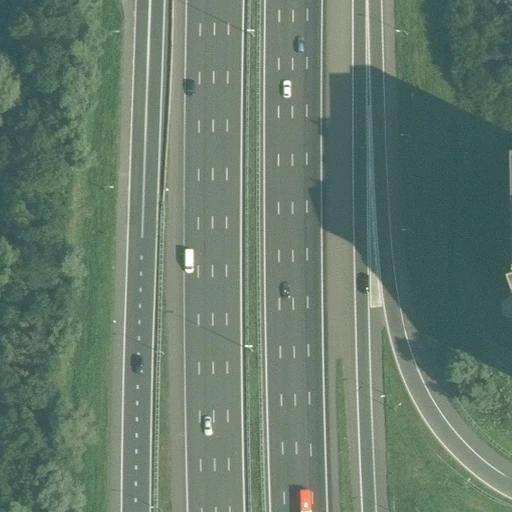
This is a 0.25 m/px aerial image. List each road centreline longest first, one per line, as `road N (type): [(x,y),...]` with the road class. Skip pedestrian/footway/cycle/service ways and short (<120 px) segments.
road 1 (motorway): [(511,492),(463,459),(428,415),(396,336),(384,236),(376,0)]
road 2 (motorway): [(368,511),(358,0)]
road 3 (motorway): [(299,511),(294,0)]
road 4 (motorway): [(214,0),(215,511)]
road 5 (motorway): [(142,0),(132,238),(141,264)]
road 6 (motorway): [(156,0),(149,239),(141,264)]
road 7 (motorway): [(141,264),(135,511)]
